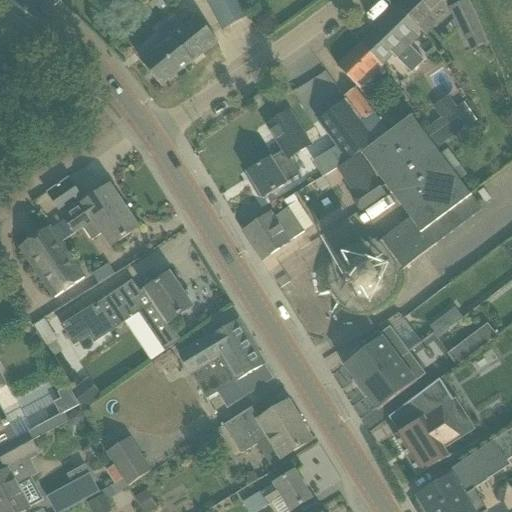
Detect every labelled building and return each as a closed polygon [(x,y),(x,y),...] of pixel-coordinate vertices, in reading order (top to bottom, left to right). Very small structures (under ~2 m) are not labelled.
[(205,0),(223,31),(248,17),(237,0),(205,0)] [(420,29),(426,35),(436,26),(430,19),(446,4),(441,0),(406,0),(398,8),(420,29)] [(450,9),(471,52),(487,44),(466,1),(450,9)] [(394,55),(412,73),(424,61),(410,47),(420,37),(416,33),(420,29),(398,8),(361,45),(382,67),(394,55)] [(141,63),(161,88),(217,42),(197,17),(183,28),(174,17),(158,29),(168,41),(141,63)] [(382,67),(361,45),(338,68),(371,102),(384,89),(380,84),(390,74),(382,67)] [(430,45),(423,51),(428,58),(436,52),(430,45)] [(373,114),(354,89),(344,97),(362,122),(373,114)] [(259,96),(250,101),(256,110),(265,104),(259,96)] [(346,102),(318,122),(348,163),(376,142),(346,102)] [(425,130),(438,149),(454,137),(455,137),(477,122),(464,103),(425,130)] [(247,174),(263,199),(300,176),(289,160),(310,147),(289,112),(267,126),(283,152),(247,174)] [(377,142),(360,155),(409,219),(381,240),(404,269),(437,244),(482,210),(471,196),(471,197),(436,150),(438,149),(425,130),(422,132),(411,117),(385,136),(376,142),(377,142)] [(360,212),(385,196),(360,155),(337,169),(354,195),(351,197),(360,212)] [(49,197),(58,211),(78,198),(69,184),(49,197)] [(65,218),(75,234),(84,228),(84,229),(86,228),(86,226),(107,212),(109,216),(123,207),(110,187),(70,214),(65,218)] [(242,233),(262,262),(304,233),(304,232),(313,226),(297,202),(274,218),(271,214),(242,233)] [(101,234),(111,248),(138,229),(123,207),(109,216),(107,212),(86,226),(86,228),(84,229),(92,241),(101,234)] [(20,248),(55,300),(85,279),(49,228),(20,248)] [(463,272),(491,253),(485,244),(457,262),(463,272)] [(352,295),(367,297),(380,288),(382,274),(373,261),(358,259),(345,267),(343,282),(352,295)] [(99,283),(114,273),(108,265),(93,274),(99,283)] [(95,304),(61,325),(74,346),(90,336),(94,344),(125,323),(138,314),(165,352),(166,352),(181,341),(169,323),(192,308),(189,303),(191,302),(191,299),(187,293),(184,293),(182,294),(169,275),(146,291),(148,294),(142,298),(132,282),(115,294),(97,306),(95,304)] [(442,318),(429,328),(437,338),(450,328),(442,318)] [(34,326),(47,346),(57,340),(44,320),(34,326)] [(188,353),(180,357),(205,398),(206,400),(218,393),(219,394),(226,407),(272,379),(264,367),(266,366),(238,321),(221,331),(208,339),(209,340),(188,353)] [(398,332),(410,350),(425,340),(412,322),(398,332)] [(456,366),(496,335),(486,322),(446,353),(456,366)] [(367,349),(344,367),(354,381),(352,382),(353,383),(355,382),(360,389),(358,390),(358,391),(409,354),(389,328),(380,335),(378,333),(363,345),(367,349)] [(409,354),(359,391),(361,390),(366,397),(364,398),(365,399),(367,398),(377,412),(416,383),(415,383),(425,375),(409,354)] [(100,394),(88,379),(71,393),(83,408),(100,394)] [(394,437),(419,477),(448,458),(444,450),(461,439),(442,408),(453,401),(439,380),(408,404),(419,421),(394,437)] [(244,412),(224,425),(242,455),(257,445),(268,438),(281,460),(294,452),(311,441),(288,402),(258,420),(252,409),(262,403),(262,402),(244,412)] [(63,414),(51,420),(56,429),(67,422),(63,414)] [(0,459),(6,471),(0,474),(0,511),(24,511),(30,509),(30,508),(43,501),(31,479),(21,461),(37,452),(32,442),(44,435),(40,427),(27,434),(28,435),(14,443),(0,449),(0,459)] [(435,487),(417,498),(426,511),(486,511),(487,511),(474,491),(475,490),(488,482),(487,481),(484,475),(504,463),(511,457),(511,429),(470,457),(448,472),(451,477),(435,487)] [(213,433),(200,441),(203,447),(217,439),(213,433)] [(122,443),(107,453),(114,466),(123,479),(128,486),(152,471),(142,456),(130,438),(122,443)] [(114,466),(106,471),(115,485),(123,479),(114,466)] [(73,485),(48,499),(55,511),(61,511),(98,492),(84,468),(68,476),(73,485)] [(294,473),(276,484),(261,494),(269,506),(282,498),(290,511),(291,511),(293,511),(311,500),(294,473)] [(150,511),(157,509),(146,490),(134,497),(143,511),(150,511)] [(104,495),(88,503),(92,511),(110,511),(113,511),(104,495)]
